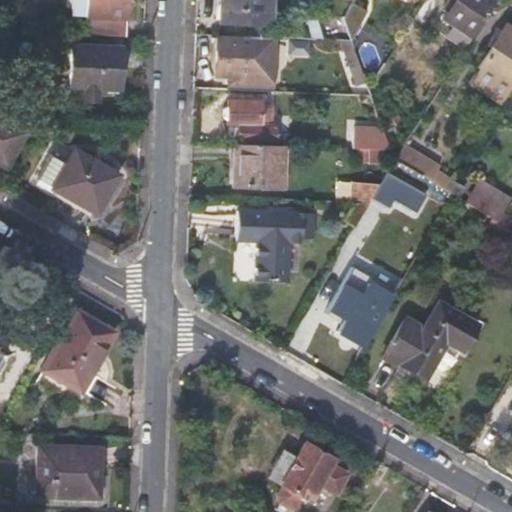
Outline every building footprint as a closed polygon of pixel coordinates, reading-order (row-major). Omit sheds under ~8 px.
[(84,0),(83,36),(122,38),(123,0),(84,0)] [(269,0),(216,0),(216,24),(269,26),(269,0)] [(439,5),(431,0),(424,0),(412,19),(424,27),(439,5)] [(453,0),(440,20),(469,39),(494,1),(493,0),(453,0)] [(361,13),(349,5),(342,15),(348,33),(361,13)] [(467,83),(499,103),(511,84),(511,83),(511,34),(503,28),(467,83)] [(224,78),(247,78),(263,79),(264,59),(274,59),(274,37),(248,37),(248,39),(212,39),(211,78),(224,78)] [(117,48),(69,46),(68,87),(115,90),(117,48)] [(247,78),(224,78),(224,90),(263,92),(263,79),(247,78)] [(258,102),(223,100),(223,127),(229,127),(228,140),(271,142),(272,126),(268,125),(269,106),(258,106),(258,102)] [(24,130),(0,116),(0,166),(2,168),(24,130)] [(352,132),(350,149),(355,149),(367,149),(377,150),(377,133),(352,132)] [(281,189),(282,147),(235,146),(235,173),(229,173),(229,187),(281,189)] [(400,146),(392,159),(407,168),(415,155),(400,146)] [(48,190),(87,213),(94,217),(119,174),(72,148),(63,165),(59,172),(53,168),(56,164),(45,158),(30,185),(45,194),(48,190)] [(366,164),(367,149),(355,149),(353,164),(366,164)] [(436,168),(415,155),(407,168),(421,177),(428,181),(436,168)] [(57,162),(56,164),(53,168),(59,172),(63,165),(57,162)] [(378,182),(370,197),(387,208),(392,199),(414,212),(424,194),(385,171),(378,182)] [(348,180),(347,202),(367,202),(370,197),(378,182),(348,180)] [(477,183),(465,203),(487,217),(494,221),(502,210),(507,202),(477,183)] [(85,217),(87,213),(48,190),(45,194),(85,217)] [(367,202),(347,202),(346,214),(359,215),(367,202)] [(506,212),(502,210),(494,221),(505,228),(509,221),(503,217),(506,212)] [(311,244),(312,213),(235,212),(234,242),(255,242),(254,282),(286,283),(287,243),(311,244)] [(361,346),(390,296),(348,272),(324,314),(339,322),(334,330),(361,346)] [(404,368),(422,380),(445,342),(459,351),(475,326),(436,302),(421,328),(403,317),(383,350),(380,355),(404,368)] [(111,332),(72,310),(37,369),(77,392),(111,332)] [(330,461),(300,444),(292,459),(279,451),(264,477),(276,484),(271,495),(276,504),(288,511),(294,498),(304,504),(316,484),(332,493),(343,473),(328,464),(330,461)] [(98,450),(34,446),(33,496),(96,498),(98,450)]
